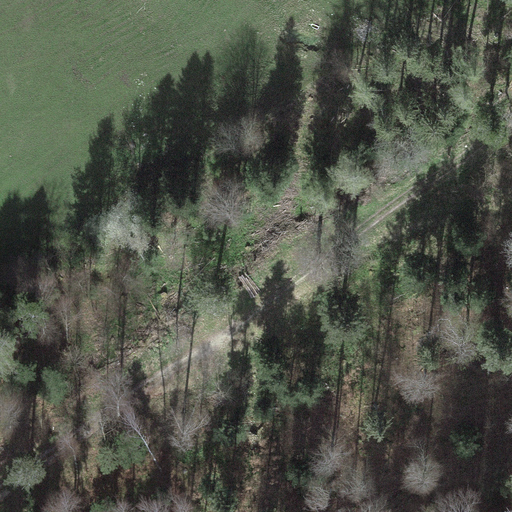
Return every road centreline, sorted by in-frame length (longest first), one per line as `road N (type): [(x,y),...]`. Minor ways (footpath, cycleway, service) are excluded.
road 1 (track): [(0,491),(511,127)]
road 2 (track): [(511,212),(343,252)]
